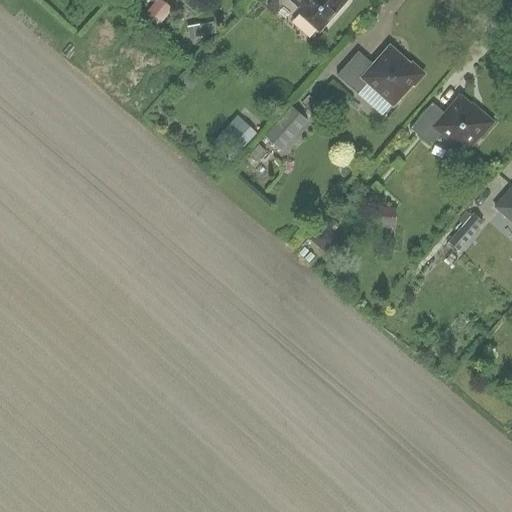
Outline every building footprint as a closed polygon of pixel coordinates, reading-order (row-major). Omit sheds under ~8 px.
[(159,27),(172,9),(160,0),(157,0),(145,16),(159,27)] [(288,0),(298,8),(295,11),(317,30),(343,0),(342,0),(288,0)] [(411,67),(390,48),(373,67),(358,54),(337,78),(358,96),(368,85),(393,108),(412,86),(414,88),(424,76),(412,65),(411,67)] [(478,112),(460,97),(445,115),(433,104),(410,130),(430,147),(440,135),(465,156),(480,138),(482,140),(495,124),(479,111),(478,112)] [(301,124),(289,113),(264,143),(276,153),(301,124)] [(242,149),(257,131),(241,118),(226,136),(242,149)] [(511,185),(493,208),(503,217),(506,213),(511,218),(511,185)] [(395,227),(396,208),(379,207),(378,226),(395,227)] [(325,253),(338,239),(323,226),(310,240),(325,253)]
